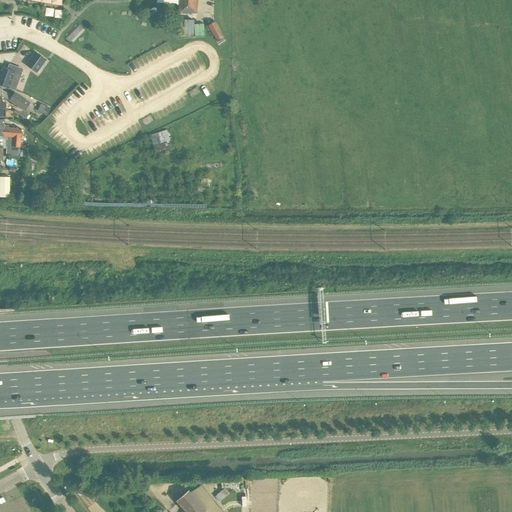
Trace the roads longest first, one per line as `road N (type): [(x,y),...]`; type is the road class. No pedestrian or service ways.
road 1 (motorway): [(511,306),(0,337)]
road 2 (unclassified): [(511,431),(75,451),(37,467)]
road 3 (motorway): [(0,385),(290,369)]
road 4 (motorway): [(290,369),(511,384)]
road 5 (motorway): [(290,369),(511,356)]
